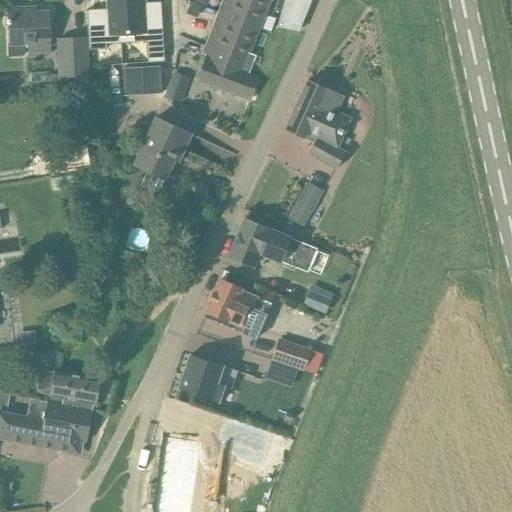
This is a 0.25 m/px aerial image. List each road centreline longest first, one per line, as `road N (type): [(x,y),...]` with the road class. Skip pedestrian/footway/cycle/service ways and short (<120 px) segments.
road 1 (residential): [(157,379),(333,0)]
road 2 (secondary): [(511,226),(461,0)]
road 3 (residential): [(76,511),(133,406),(157,379)]
road 4 (residential): [(135,511),(157,379)]
